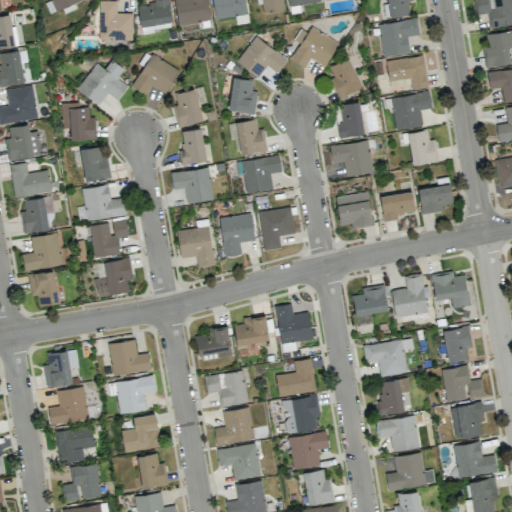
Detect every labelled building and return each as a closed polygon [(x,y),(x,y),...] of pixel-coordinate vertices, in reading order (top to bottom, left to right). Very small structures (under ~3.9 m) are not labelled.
[(49,0),(54,11),(79,0),(49,0)] [(131,40),(131,12),(116,12),(116,1),(99,0),(98,39),(131,40)] [(141,33),(173,27),(167,0),(156,0),(136,4),(141,33)] [(210,20),(206,0),(172,0),(177,25),(210,20)] [(211,0),(214,18),(246,14),(244,0),(211,0)] [(260,0),(263,12),(284,8),(282,0),(260,0)] [(386,0),(388,17),(411,14),(409,0),(386,0)] [(511,24),(511,0),(473,0),(476,14),(487,12),(489,28),(511,24)] [(0,47),(14,46),(12,14),(0,14),(0,47)] [(408,52),(405,36),(418,34),(415,17),(377,24),(382,56),(408,52)] [(304,68),(310,58),(324,66),(337,43),(310,26),(307,32),(300,28),(293,40),(299,43),(289,59),(304,68)] [(482,47),(485,66),(510,63),(508,47),(511,46),(511,29),(486,33),(488,46),(482,47)] [(265,65),(277,72),(286,56),(252,37),(237,64),(258,77),(265,65)] [(0,84),(22,82),(19,50),(0,51),(0,84)] [(145,51),(137,65),(141,67),(130,86),(145,95),(151,85),(164,93),(178,70),(145,51)] [(385,60),(388,81),(409,78),(410,88),(426,86),(421,54),(385,60)] [(338,98),(361,86),(346,57),(328,66),(334,77),(328,80),(338,98)] [(76,89),(98,105),(107,92),(116,100),(127,85),(116,78),(123,68),(111,59),(104,69),(95,62),(76,89)] [(501,87),(502,101),(511,100),(511,68),(487,70),(488,88),(501,87)] [(252,79),(231,77),(228,110),(254,112),(256,91),(251,91),(252,79)] [(0,122),(36,118),(32,85),(5,88),(7,105),(0,106),(0,122)] [(202,120),(193,88),(173,93),(176,104),(171,105),(177,126),(202,120)] [(390,96),(394,129),(422,126),(419,109),(431,107),(429,91),(390,96)] [(336,123),(338,137),(363,134),(359,101),(339,104),(342,123),(336,123)] [(94,139),(93,116),(88,117),(88,106),(78,107),(78,102),(61,103),(61,128),(69,128),(69,139),(94,139)] [(511,138),(511,105),(504,107),(506,122),(494,124),(497,141),(511,138)] [(230,139),(237,138),(239,153),(266,150),(263,128),(256,129),(255,119),(227,123),(230,139)] [(39,155),(36,130),(28,131),(28,124),(8,126),(9,139),(5,139),(7,158),(39,155)] [(182,163),(204,161),(201,128),(179,130),(182,163)] [(434,139),(427,139),(426,130),(401,132),(402,143),(407,142),(410,164),(437,161),(434,139)] [(345,175),(371,172),(368,140),(329,144),(331,163),(343,161),(345,175)] [(79,148),(83,180),(107,177),(105,156),(99,156),(98,146),(79,148)] [(239,161),(245,193),(272,188),(269,173),(280,171),(277,154),(239,161)] [(497,186),(511,184),(511,156),(494,158),(497,186)] [(50,191),(47,169),(26,172),(25,162),(9,164),(13,196),(50,191)] [(169,172),(172,189),(183,187),(186,202),(212,198),(207,166),(169,172)] [(452,202),(449,183),(417,188),(421,213),(442,210),(442,204),(452,202)] [(122,197),(109,199),(106,184),(80,188),(83,206),(76,207),(78,221),(124,214),(122,197)] [(378,196),(383,218),(415,213),(411,190),(378,196)] [(335,195),(338,224),(351,223),(351,227),(371,225),(368,192),(335,195)] [(22,232),(47,229),(43,196),(22,199),(24,210),(20,210),(22,232)] [(279,248),(278,235),(293,233),(290,207),(258,210),(261,249),(279,248)] [(222,255),(240,253),(239,241),(253,240),(250,213),(218,216),(222,255)] [(88,225),(93,257),(118,253),(116,237),(127,235),(125,219),(88,225)] [(213,265),(207,225),(175,230),(179,257),(195,255),(197,267),(213,265)] [(20,253),(23,271),(61,264),(56,232),(29,236),(32,251),(20,253)] [(94,278),(96,295),(128,290),(126,279),(131,278),(127,257),(96,262),(98,277),(94,278)] [(27,273),(29,295),(37,294),(38,305),(56,303),(53,270),(27,273)] [(451,306),(468,304),(464,274),(452,275),(452,271),(430,273),(434,299),(450,296),(451,306)] [(405,288),(391,289),(394,316),(426,312),(424,296),(428,295),(427,285),(422,285),(421,273),(404,275),(405,288)] [(353,313),(385,311),(384,284),(361,286),(362,293),(352,294),(353,313)] [(307,311),(292,313),(290,302),(274,305),(279,343),(311,338),(307,311)] [(232,324),(235,344),(268,339),(264,314),(242,317),(243,322),(232,324)] [(216,352),(217,357),(230,355),(227,325),(206,327),(206,334),(195,335),(197,354),(216,352)] [(446,361),(467,359),(466,347),(471,347),(468,326),(443,329),(446,361)] [(365,362),(377,361),(379,376),(406,372),(402,349),(412,348),(410,337),(362,345),(365,362)] [(112,375),(150,368),(147,352),(136,353),(133,338),(107,343),(112,375)] [(46,353),(47,363),(42,364),(46,387),(71,382),(69,369),(77,367),(74,348),(46,353)] [(278,396),(315,390),(309,358),(292,360),(294,372),(274,375),(278,396)] [(440,369),(445,401),(466,398),(466,397),(483,395),(481,378),(468,380),(466,365),(440,369)] [(217,391),(220,406),(246,402),(241,370),(203,375),(206,393),(217,391)] [(144,410),(142,393),(154,392),(152,375),(114,380),(118,413),(144,410)] [(403,410),(400,392),(409,390),(406,376),(377,382),(381,398),(375,399),(378,415),(403,410)] [(56,390),(58,405),(47,407),(49,423),(87,417),(82,385),(56,390)] [(315,428),(314,416),(319,416),(316,395),(279,399),(281,415),(283,415),(284,432),(315,428)] [(461,438),(483,433),(477,401),(455,406),(461,438)] [(221,410),(223,426),(213,427),(215,443),(252,439),(249,406),(221,410)] [(131,415),(132,428),(121,429),(123,450),(158,446),(155,413),(131,415)] [(415,424),(422,422),(420,413),(374,421),(376,437),(389,435),(391,450),(418,446),(415,424)] [(93,446),(90,425),(54,431),(59,463),(83,459),(81,447),(93,446)] [(293,469),(319,464),(316,449),(328,447),(325,430),(287,437),(293,469)] [(493,454),(480,456),(478,441),(452,445),(457,477),(496,471),(493,454)] [(233,479),(259,475),(255,443),(215,448),(217,465),(231,464),(233,479)] [(135,456),(142,488),(166,483),(162,462),(157,463),(155,452),(135,456)] [(393,455),(395,471),(384,473),(386,489),(433,482),(431,468),(422,470),(420,452),(393,455)] [(100,495),(96,464),(69,467),(71,483),(61,484),(63,501),(78,499),(78,498),(100,495)] [(302,472),(307,505),(333,500),(329,478),(323,479),(321,469),(302,472)] [(468,481),(470,499),(463,500),(465,511),(480,511),(493,510),(492,499),(497,498),(494,477),(468,481)] [(260,511),(266,511),(260,479),(234,484),(236,499),(224,501),(226,511),(260,511)] [(392,505),(393,511),(420,511),(416,490),(396,493),(398,504),(392,505)] [(134,495),(135,511),(175,511),(175,505),(162,506),(160,492),(134,495)] [(61,511),(106,511),(105,502),(61,509),(61,511)]
